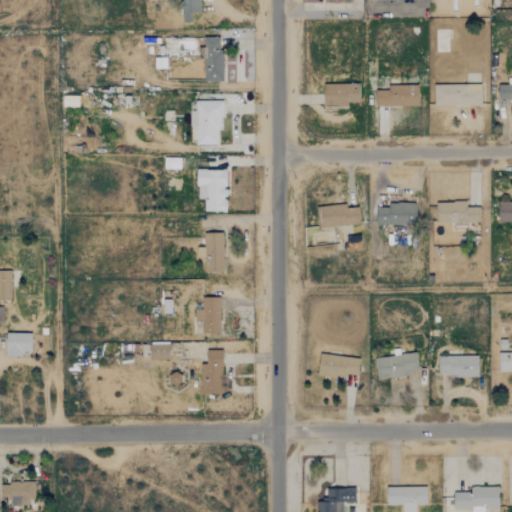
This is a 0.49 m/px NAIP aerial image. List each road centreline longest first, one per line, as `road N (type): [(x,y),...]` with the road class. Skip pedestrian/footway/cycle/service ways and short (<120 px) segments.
road 1 (residential): [(511,428),(0,434)]
road 2 (residential): [(278,511),(278,0)]
road 3 (residential): [(511,152),(278,155)]
